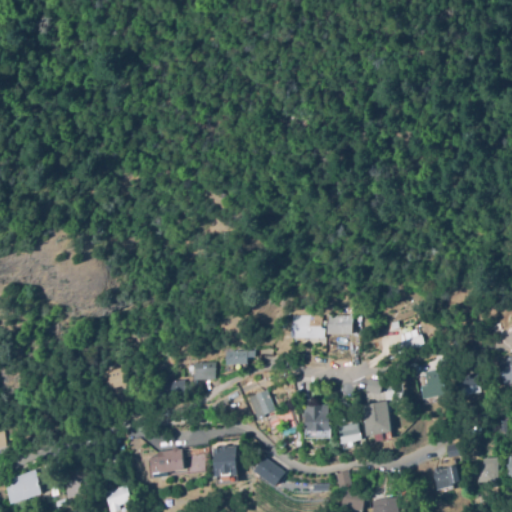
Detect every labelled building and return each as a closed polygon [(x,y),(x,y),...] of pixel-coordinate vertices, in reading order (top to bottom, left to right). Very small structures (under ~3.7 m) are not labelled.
[(351,335),(327,334),(328,314),(352,315),(351,335)] [(292,316),(320,316),(320,328),(324,328),(324,344),(314,344),(314,338),(292,338),(292,316)] [(424,345),(397,356),(393,345),(402,342),(400,335),(417,328),(424,345)] [(224,351),(242,350),(243,364),(225,365),(224,351)] [(511,383),(504,386),(496,361),(511,355),(511,383)] [(216,378),(193,381),(191,362),(214,360),(216,378)] [(100,372),(122,365),(127,384),(105,390),(100,372)] [(451,396),(423,401),(421,388),(427,387),(425,373),(447,369),(449,383),(451,396)] [(476,373),(479,391),(460,395),(456,376),(476,373)] [(381,394),(367,391),(370,378),(383,381),(381,394)] [(153,384),(184,380),(186,396),(155,400),(153,384)] [(259,420),(249,397),(266,390),(275,410),(270,412),(271,414),(259,420)] [(386,401),(392,431),(367,436),(361,406),(386,401)] [(306,438),(305,405),(330,405),(331,437),(306,438)] [(275,413),(290,408),(295,425),(287,427),(285,420),(278,422),(275,413)] [(362,439),(341,443),(339,427),(335,427),(334,420),(340,419),(341,426),(359,423),(362,439)] [(499,435),(497,421),(506,420),(507,434),(499,435)] [(461,455),(449,458),(446,448),(459,445),(461,455)] [(216,476),(216,459),(214,459),(214,448),(221,448),(221,446),(228,446),(228,447),(237,446),(238,475),(232,475),(232,473),(223,473),(223,476),(216,476)] [(157,452),(182,449),(185,469),(151,474),(148,455),(157,454),(157,452)] [(476,483),(474,463),(482,462),(482,458),(493,456),(496,481),(476,483)] [(254,473),(264,457),(285,472),(275,487),(254,473)] [(69,499),(59,466),(87,458),(93,479),(85,482),(88,493),(69,499)] [(457,465),(461,482),(453,484),(454,486),(439,490),(434,471),(457,465)] [(42,493),(11,504),(3,479),(34,469),(42,493)] [(340,488),(336,474),(348,470),(352,484),(340,488)] [(110,511),(104,491),(126,484),(131,501),(119,505),(121,510),(114,511),(110,511)] [(52,496),(49,487),(55,485),(58,494),(52,496)] [(344,487),(369,491),(367,501),(364,500),(362,511),(341,508),(344,487)] [(372,511),(372,509),(370,509),(369,501),(392,497),(394,511),(372,511)]
